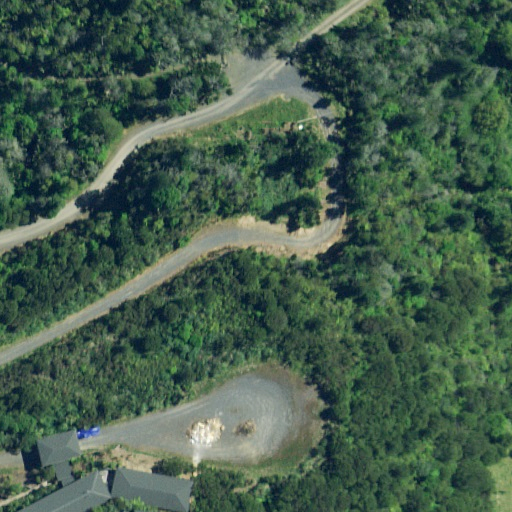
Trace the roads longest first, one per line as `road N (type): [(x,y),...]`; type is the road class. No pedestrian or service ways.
road 1 (unclassified): [(0,357),(207,240),(318,237),(330,224),(332,150),(326,118),(300,88),(283,80),(235,90),(164,122),(86,204),(0,237)]
road 2 (unclassified): [(238,422),(0,458)]
